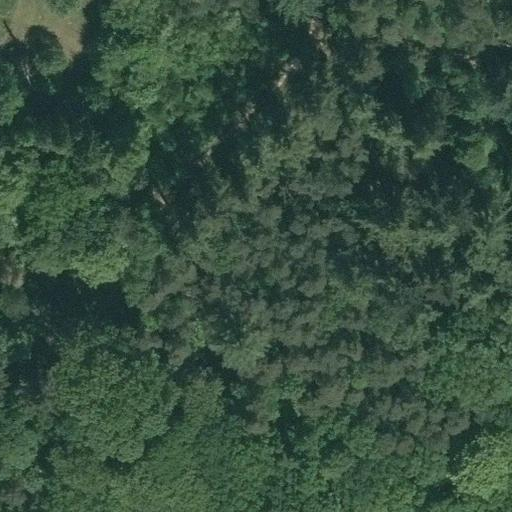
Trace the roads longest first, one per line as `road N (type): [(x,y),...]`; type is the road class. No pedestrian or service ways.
road 1 (track): [(56,422),(134,219),(177,168),(268,101),(302,47),(314,0)]
road 2 (tertiary): [(251,511),(0,397)]
road 3 (track): [(314,11),(511,62)]
